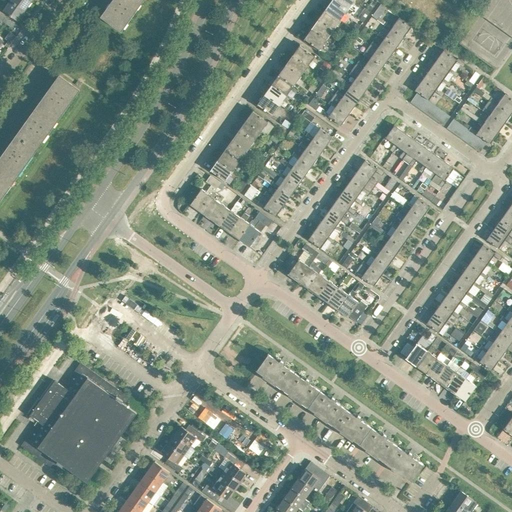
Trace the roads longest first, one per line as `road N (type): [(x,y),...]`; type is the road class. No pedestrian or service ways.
road 1 (residential): [(258,277),(163,204),(304,0)]
road 2 (tertiary): [(118,227),(188,111),(238,0)]
road 3 (tertiary): [(230,0),(187,97),(98,212)]
road 4 (residential): [(0,430),(76,335),(96,337),(174,392)]
road 5 (residential): [(373,363),(501,186),(496,171)]
road 6 (residential): [(496,171),(480,173),(357,350)]
road 7 (residential): [(385,92),(258,277)]
road 8 (tertiary): [(0,380),(118,227)]
road 9 (tertiary): [(98,212),(63,281),(0,366)]
road 10 (residential): [(98,0),(0,136)]
road 11 (residential): [(90,511),(174,392)]
road 12 (unclassified): [(234,309),(118,227)]
road 13 (residential): [(385,92),(496,171)]
road 14 (residential): [(299,440),(195,365)]
road 15 (residential): [(357,350),(258,277)]
road 16 (residential): [(398,511),(299,440)]
road 17 (residential): [(474,431),(373,363)]
